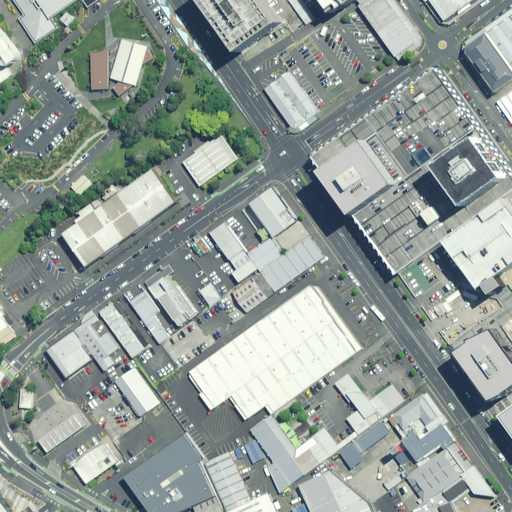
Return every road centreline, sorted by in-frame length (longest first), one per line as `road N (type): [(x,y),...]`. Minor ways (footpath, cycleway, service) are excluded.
road 1 (secondary): [(288,155),(503,460)]
road 2 (tertiary): [(288,155),(22,352)]
road 3 (secondary): [(180,0),(288,155)]
road 4 (tertiary): [(435,50),(288,155)]
